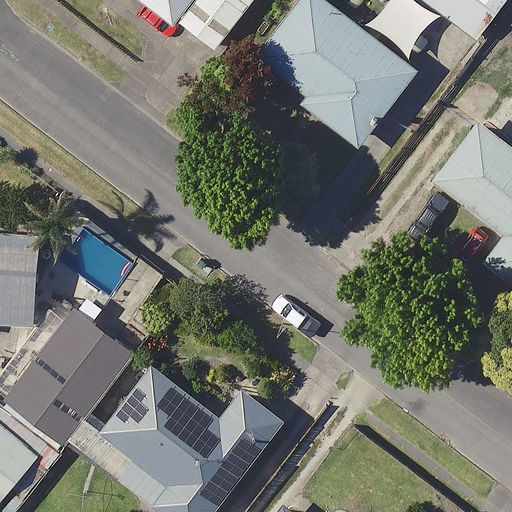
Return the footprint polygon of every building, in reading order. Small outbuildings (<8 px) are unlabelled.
[(146,0),(210,42),(237,0),(146,0)] [(408,60),(329,0),(281,0),(246,47),(296,84),(289,92),(350,138),(408,60)] [(493,0),(427,0),(469,32),(493,0)] [(511,119),(511,113),(477,86),(417,164),(493,223),(472,250),(511,280),(511,134),(504,129),(511,119)] [(29,225),(0,223),(0,313),(23,315),(29,225)] [(210,407),(141,354),(90,421),(125,448),(108,469),(164,511),(196,511),(274,411),(232,378),(210,407)] [(0,478),(30,441),(0,417),(0,478)] [(294,511),(274,495),(260,511),(294,511)]
